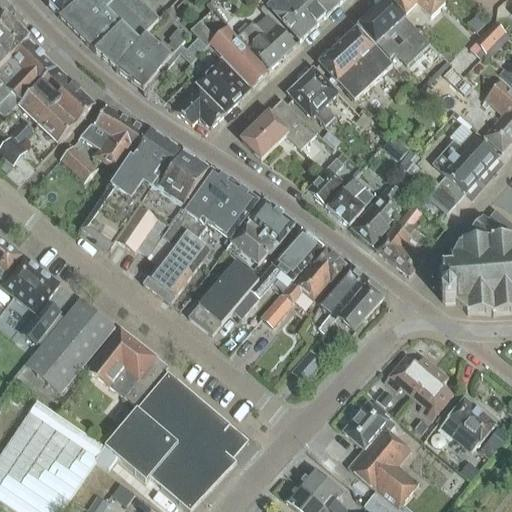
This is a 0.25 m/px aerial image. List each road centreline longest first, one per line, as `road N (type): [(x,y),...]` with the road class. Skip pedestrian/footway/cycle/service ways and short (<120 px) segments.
road 1 (residential): [(295,435),(0,198)]
road 2 (residential): [(17,0),(114,90),(210,153)]
road 3 (residential): [(210,153),(408,295)]
road 4 (residential): [(210,153),(364,0)]
road 5 (tertiary): [(295,435),(377,345),(433,325)]
road 6 (residential): [(408,295),(511,166)]
